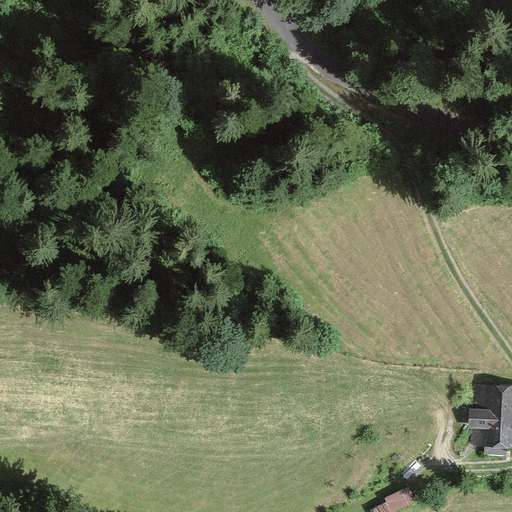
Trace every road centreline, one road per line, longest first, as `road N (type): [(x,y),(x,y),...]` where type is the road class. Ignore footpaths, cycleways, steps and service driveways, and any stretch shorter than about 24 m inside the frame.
road 1 (track): [(511,357),(463,290),(403,154),(301,75),(293,35)]
road 2 (unclassified): [(266,0),(336,71),(511,148)]
road 3 (track): [(346,511),(434,475),(511,465)]
